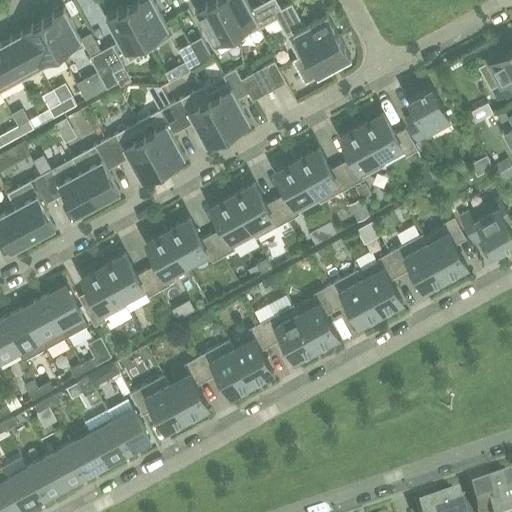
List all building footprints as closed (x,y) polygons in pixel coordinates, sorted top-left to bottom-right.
[(154,0),(134,0),(128,4),(151,47),(152,46),(147,37),(168,26),(154,0)] [(239,39),(239,37),(218,0),(208,0),(194,8),(215,45),(236,33),(239,39)] [(239,39),(260,27),(259,26),(277,16),(275,11),(281,7),(277,0),(263,0),(251,7),(247,0),(218,0),(239,37),(239,39)] [(292,1),(281,7),(275,11),(277,16),(259,26),(260,27),(277,18),(298,56),(339,34),(327,12),(304,24),(292,1)] [(129,59),(151,47),(128,4),(106,16),(129,59)] [(65,6),(43,18),(63,56),(85,44),(65,6)] [(43,18),(21,29),(42,68),(63,56),(43,18)] [(21,29),(0,41),(21,79),(42,68),(21,29)] [(201,34),(189,40),(201,62),(213,55),(201,34)] [(351,56),(339,34),(298,56),(293,59),(305,81),(351,56)] [(189,68),(201,62),(189,40),(178,46),(189,68)] [(0,41),(0,90),(0,91),(21,79),(0,41)] [(113,70),(124,64),(112,42),(101,49),(113,70)] [(492,51),(478,58),(481,63),(479,64),(497,98),(498,97),(511,90),(511,46),(506,50),(503,45),(492,51)] [(113,70),(101,49),(89,55),(107,86),(118,80),(113,70)] [(274,59),(263,65),(275,86),(286,80),(274,59)] [(263,65),(252,71),(264,92),(275,86),(263,65)] [(204,83),(203,84),(228,131),(250,119),(238,96),(248,91),(249,91),(241,77),(235,66),(223,73),(227,80),(208,90),(204,83)] [(252,71),(241,77),(249,91),(248,91),(252,99),(264,92),(252,71)] [(431,83),(409,96),(419,116),(408,122),(420,143),(432,137),(427,129),(449,117),(431,83)] [(203,84),(170,102),(184,126),(194,120),(206,143),(228,131),(203,84)] [(65,109),(76,103),(71,94),(60,100),(65,109)] [(54,115),(65,109),(60,100),(49,106),(54,115)] [(170,102),(138,119),(163,166),(185,154),(173,132),(184,126),(170,102)] [(384,112),(363,123),(381,156),(402,145),(406,154),(418,148),(406,126),(395,132),(384,112)] [(18,124),(23,132),(34,126),(29,118),(18,124)] [(138,119),(105,137),(119,161),(129,156),(141,178),(163,166),(138,119)] [(381,156),(363,123),(362,121),(340,133),(352,155),(341,161),(353,183),(364,177),(363,175),(385,163),(381,156)] [(0,133),(0,140),(2,144),(23,132),(18,124),(0,133)] [(105,137),(73,155),(99,201),(121,189),(108,167),(119,161),(105,137)] [(353,183),(341,161),(330,167),(319,147),(299,158),(321,200),(353,183)] [(0,151),(0,169),(14,161),(7,148),(0,151)] [(54,165),(41,172),(54,197),(64,191),(76,213),(99,201),(73,155),(80,167),(61,178),(54,165)] [(321,200),(299,158),(297,156),(275,168),(287,190),(276,196),(288,218),(300,212),(299,210),(319,199),(320,201),(321,200)] [(41,172),(8,190),(34,237),(56,225),(43,202),(54,197),(41,172)] [(288,218),(276,196),(265,202),(254,182),(234,193),(257,235),(288,218)] [(0,227),(12,249),(34,237),(8,190),(15,203),(0,211),(0,227)] [(257,235),(234,193),(233,191),(211,203),(223,225),(212,231),(224,253),(235,247),(234,244),(254,233),(255,236),(257,235)] [(483,230),(494,250),(511,239),(511,229),(507,221),(511,218),(511,217),(506,207),(504,203),(499,206),(498,204),(495,206),(492,201),(473,211),(471,208),(460,214),(472,236),(483,230)] [(421,232),(444,274),(445,276),(467,264),(455,242),(466,236),(454,214),(443,221),(444,223),(424,234),(423,231),(421,232)] [(169,229),(189,264),(209,253),(212,260),(224,253),(212,231),(201,237),(190,217),(169,229)] [(189,264),(169,229),(168,226),(146,239),(158,261),(147,267),(159,288),(170,282),(167,276),(189,264)] [(444,274),(421,232),(389,249),(401,271),(412,265),(423,285),(444,274)] [(357,268),(379,309),(380,311),(403,299),(390,277),(401,271),(389,249),(378,256),(379,258),(359,269),(358,267),(357,268)] [(105,264),(124,299),(144,288),(148,294),(159,288),(147,267),(136,272),(125,253),(105,264)] [(126,304),(124,299),(105,264),(104,262),(81,274),(92,294),(81,299),(94,324),(106,317),(105,315),(126,304)] [(379,309),(357,268),(325,285),(337,307),(348,301),(359,321),(379,309)] [(261,280),(265,287),(278,279),(275,273),(261,280)] [(66,282),(44,294),(66,335),(67,335),(61,324),(83,313),(66,282)] [(292,303),(315,344),(316,347),(338,335),(326,312),(337,307),(325,285),(314,291),(315,293),(294,304),(293,302),(292,303)] [(44,294),(23,306),(45,346),(66,335),(44,294)] [(315,344),(292,303),(260,320),(272,342),(283,336),(294,356),(315,344)] [(23,306),(2,317),(24,358),(45,346),(23,306)] [(2,317),(0,318),(0,357),(18,348),(23,358),(24,358),(2,317)] [(227,338),(250,380),(251,382),(273,370),(261,348),(272,342),(260,320),(249,326),(252,333),(232,344),(229,337),(227,338)] [(250,380),(227,338),(196,355),(207,377),(218,370),(229,391),(250,380)] [(163,374),(185,415),(186,417),(209,405),(197,383),(207,377),(196,355),(184,361),(188,368),(169,379),(165,372),(163,374)] [(85,369),(95,363),(92,356),(81,362),(85,369)] [(74,375),(85,369),(81,362),(71,368),(74,375)] [(98,368),(87,374),(91,381),(102,375),(98,368)] [(87,374),(77,380),(81,387),(91,381),(87,374)] [(114,377),(123,393),(130,390),(121,374),(114,377)] [(165,426),(185,415),(163,374),(131,391),(143,412),(154,406),(165,426)] [(43,392),(53,386),(49,379),(39,385),(43,392)] [(32,398),(43,392),(39,385),(28,391),(32,398)] [(60,398),(56,391),(45,397),(49,404),(50,404),(60,398)] [(35,403),(39,410),(48,427),(59,421),(50,404),(49,404),(45,397),(35,403)] [(0,413),(1,415),(11,409),(7,402),(0,406),(0,413)] [(134,407),(112,419),(128,449),(150,437),(134,407)] [(18,421),(14,414),(3,420),(7,427),(18,421)] [(112,419),(91,430),(107,460),(128,449),(112,419)] [(91,430),(70,442),(86,472),(107,460),(91,430)] [(70,442),(49,453),(65,483),(86,472),(70,442)] [(49,453),(28,464),(44,495),(65,483),(49,453)] [(28,464),(7,476),(23,506),(44,495),(28,464)] [(511,511),(511,484),(508,472),(493,478),(497,490),(473,498),(465,477),(464,478),(476,511),(511,511)] [(0,511),(12,511),(23,506),(7,476),(0,479),(0,511)] [(431,511),(418,511),(412,495),(411,495),(416,511),(462,511),(455,491),(440,496),(444,508),(431,511)]
